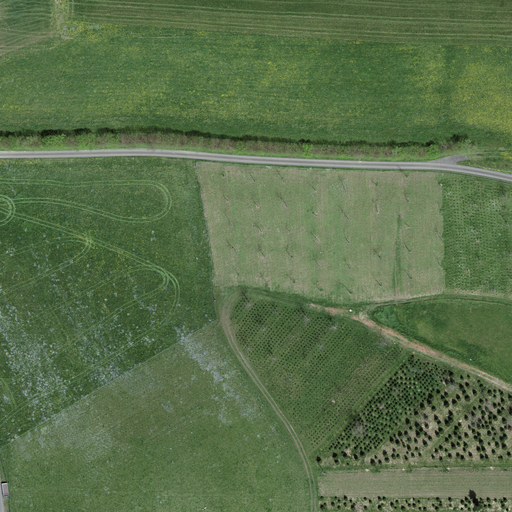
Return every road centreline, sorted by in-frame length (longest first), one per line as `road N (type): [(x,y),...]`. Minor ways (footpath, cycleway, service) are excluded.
road 1 (track): [(0,206),(226,292),(366,321),(511,390)]
road 2 (unclassified): [(0,155),(146,152),(453,167),(511,178)]
road 3 (track): [(313,511),(303,453),(227,329),(226,292)]
